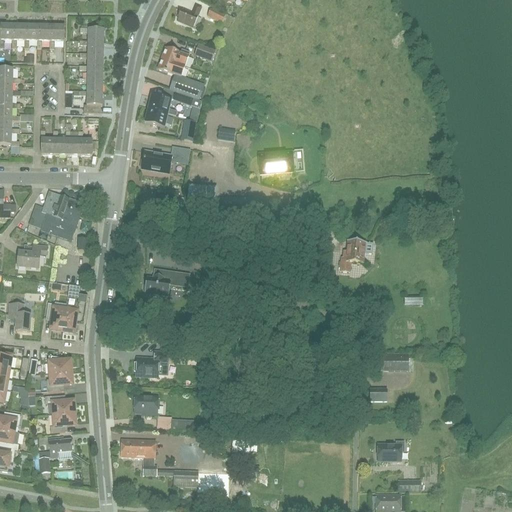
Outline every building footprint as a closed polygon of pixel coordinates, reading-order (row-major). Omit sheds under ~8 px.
[(178,20),(178,22),(193,29),(202,9),(196,7),(192,15),(188,13),(188,15),(182,12),(181,14),(179,13),(177,19),(178,20)] [(221,24),(225,16),(211,9),(207,17),(221,24)] [(13,26),(0,26),(0,36),(0,50),(4,50),(4,42),(12,42),(13,26)] [(26,27),(13,26),(12,42),(12,50),(16,50),(16,42),(25,42),(26,27)] [(38,27),(26,27),(25,42),(24,51),(29,51),(29,42),(37,43),(38,43),(38,27)] [(51,27),(38,27),(38,43),(37,43),(37,51),(41,51),(42,43),(50,43),(51,27)] [(64,28),(51,27),(50,43),(49,51),(54,51),(54,43),(64,43),(64,28)] [(88,44),(103,44),(104,31),(89,31),(89,30),(80,30),(80,34),(88,35),(88,43),(88,44)] [(87,56),(103,57),(103,44),(88,44),(88,43),(80,43),(79,47),(88,47),(87,55),(87,56)] [(194,57),(211,63),(216,52),(198,45),(194,57)] [(166,49),(162,60),(184,68),(190,53),(182,50),(180,54),(166,49)] [(60,65),(61,53),(49,53),(49,59),(54,59),(54,65),(60,65)] [(87,69),(103,69),(103,57),(87,56),(87,55),(79,55),(79,60),(88,60),(87,68),(87,69)] [(184,68),(162,60),(158,71),(174,76),(175,76),(170,92),(173,93),(191,100),(199,103),(205,87),(182,79),(185,68),(184,68)] [(87,81),(103,82),(103,69),(87,69),(87,68),(79,68),(79,72),(87,72),(87,80),(87,81)] [(13,71),(0,70),(0,83),(13,84),(13,85),(21,85),(21,80),(13,80),(13,71)] [(87,94),(102,94),(103,82),(87,81),(87,80),(79,80),(79,85),(87,85),(87,93),(87,94)] [(13,84),(0,83),(0,96),(13,96),(12,97),(20,98),(21,93),(13,93),(13,85),(13,84)] [(84,115),(101,116),(101,107),(102,107),(102,94),(87,94),(87,93),(79,93),(68,93),(66,93),(66,97),(87,98),(87,107),(84,107),(84,115)] [(173,93),(171,99),(189,106),(191,100),(173,93)] [(13,96),(0,96),(0,108),(12,109),(12,110),(20,110),(20,106),(12,105),(12,97),(13,96)] [(171,102),(151,97),(148,110),(168,115),(176,117),(177,112),(169,110),(171,102)] [(12,109),(0,108),(0,121),(12,122),(12,123),(20,123),(20,118),(12,118),(12,110),(12,109)] [(168,115),(148,110),(145,124),(164,129),(168,115)] [(12,122),(0,121),(0,134),(12,134),(12,135),(20,136),(20,131),(12,131),(12,123),(12,122)] [(87,138),(96,138),(95,121),(86,121),(87,138)] [(196,124),(186,122),(184,134),(194,135),(196,124)] [(66,157),(79,157),(79,141),(78,141),(70,141),(70,133),(70,125),(66,125),(66,141),(66,157)] [(41,157),(53,157),(54,141),(53,141),(45,141),(45,133),(41,133),(40,142),(41,142),(41,157)] [(53,157),(66,157),(66,141),(58,141),(58,133),(53,133),(53,141),(54,141),(53,157)] [(79,141),(79,157),(92,157),(92,149),(98,149),(98,142),(92,142),(83,142),(83,133),(78,133),(78,141),(79,141)] [(12,134),(0,134),(0,146),(10,147),(10,148),(19,148),(20,143),(12,143),(12,135),(12,134)] [(246,134),(233,135),(234,147),(247,147),(246,134)] [(171,157),(145,153),(143,162),(141,162),(140,169),(142,169),(142,171),(169,176),(172,158),(188,161),(190,151),(173,148),(171,157)] [(258,155),(260,176),(293,173),(297,172),(296,162),(302,162),(301,152),(258,155)] [(214,188),(188,186),(187,211),(213,213),(214,188)] [(158,189),(157,199),(176,203),(178,193),(158,189)] [(0,219),(10,219),(10,206),(4,206),(4,193),(0,192),(0,219)] [(76,228),(79,219),(84,206),(68,200),(69,200),(49,193),(43,209),(36,207),(29,226),(41,230),(40,232),(68,242),(73,227),(76,228)] [(222,198),(221,211),(274,212),(275,199),(222,198)] [(315,222),(315,214),(295,213),(294,222),(315,222)] [(86,241),(78,240),(78,251),(85,252),(86,241)] [(340,274),(350,275),(351,264),(363,265),(365,244),(347,242),(346,253),(344,252),(343,259),(341,259),(340,274)] [(33,246),(32,254),(19,253),(17,268),(39,270),(40,255),(47,256),(48,248),(33,246)] [(164,273),(155,271),(153,280),(148,279),(147,285),(145,285),(144,293),(146,293),(145,295),(151,296),(151,297),(161,299),(161,297),(168,298),(169,286),(188,289),(189,276),(175,274),(175,276),(164,274),(164,273)] [(201,279),(199,285),(208,288),(210,282),(201,279)] [(69,287),(68,293),(80,295),(81,288),(69,287)] [(65,312),(62,333),(77,335),(79,324),(84,325),(88,298),(79,297),(77,310),(71,309),(71,313),(65,312)] [(404,306),(423,306),(422,297),(404,297),(404,306)] [(31,316),(22,315),(23,306),(10,305),(9,320),(16,320),(15,332),(29,333),(31,316)] [(62,333),(65,312),(54,310),(54,306),(48,305),(46,320),(52,321),(51,331),(62,333)] [(0,367),(9,369),(11,356),(1,355),(1,351),(0,351),(0,367)] [(176,352),(175,360),(186,360),(186,352),(176,352)] [(136,360),(135,378),(157,379),(158,365),(167,366),(168,354),(153,353),(153,361),(136,360)] [(408,355),(387,355),(387,372),(408,373),(408,355)] [(50,376),(71,374),(70,363),(59,363),(59,360),(49,358),(50,376)] [(38,362),(31,360),(28,377),(35,376),(38,362)] [(9,369),(0,367),(0,379),(7,381),(9,369)] [(71,374),(50,376),(50,382),(46,382),(47,394),(62,393),(61,387),(72,386),(71,374)] [(369,391),(369,403),(387,403),(387,391),(369,391)] [(28,396),(19,394),(19,400),(21,400),(19,407),(29,409),(28,396)] [(53,416),(74,415),(74,403),(63,403),(62,397),(45,399),(45,405),(52,404),(53,416)] [(158,399),(135,398),(134,415),(157,416),(158,399)] [(0,431),(14,434),(15,428),(19,429),(21,416),(7,414),(5,420),(0,418),(0,431)] [(74,415),(53,416),(54,428),(50,428),(51,434),(65,434),(64,427),(75,427),(74,415)] [(156,432),(170,432),(170,420),(157,420),(156,432)] [(194,422),(171,421),(171,431),(193,432),(194,422)] [(14,434),(0,431),(0,442),(2,443),(0,450),(15,452),(18,452),(19,446),(17,446),(19,435),(14,434)] [(63,439),(49,441),(50,453),(39,454),(39,460),(40,475),(50,474),(48,460),(58,459),(58,461),(71,460),(70,453),(72,453),(71,442),(64,442),(63,439)] [(142,477),(157,477),(157,471),(157,467),(154,467),(154,460),(155,460),(156,443),(121,442),(121,459),(143,460),(142,477)] [(379,445),(378,462),(401,462),(402,453),(404,453),(404,443),(397,443),(397,445),(379,445)] [(15,452),(0,450),(0,452),(0,471),(7,472),(9,463),(13,464),(15,452)] [(229,475),(198,473),(198,488),(198,492),(213,493),(212,497),(228,498),(229,475)] [(370,490),(388,489),(388,480),(369,481),(370,490)] [(398,493),(420,493),(420,481),(398,481),(398,493)] [(376,497),(376,511),(400,511),(401,497),(376,497)]
